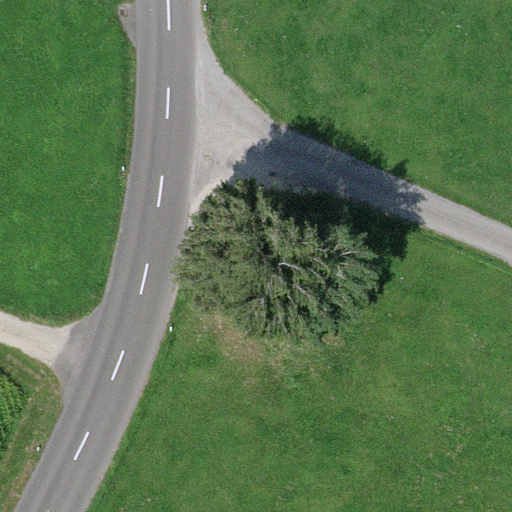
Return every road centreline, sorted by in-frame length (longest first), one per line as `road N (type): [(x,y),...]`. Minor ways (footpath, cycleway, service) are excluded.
road 1 (tertiary): [(165,0),(173,126),(158,215),(115,364),(42,511)]
road 2 (track): [(511,242),(216,127),(173,126)]
road 3 (track): [(0,319),(115,364)]
